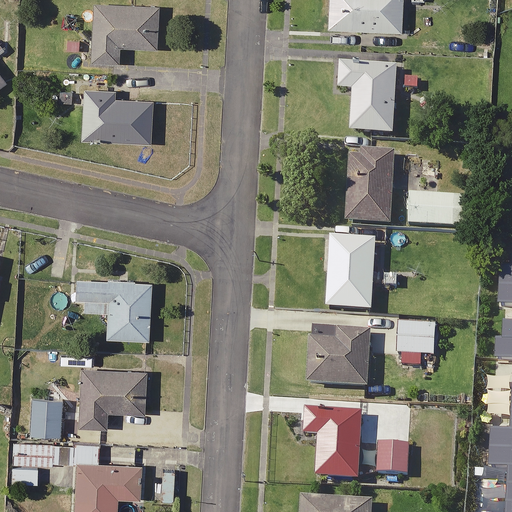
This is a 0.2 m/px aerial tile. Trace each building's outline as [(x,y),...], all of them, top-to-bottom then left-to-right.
[(154,3),(87,0),(84,58),(114,59),(115,44),(152,45),(154,3)] [(398,0),(323,0),(322,25),(397,29),(398,0)] [(394,66),(336,62),(334,88),(350,89),(347,131),(389,134),(394,66)] [(106,97),(107,86),(81,85),(77,136),(146,141),(149,100),(106,97)] [(391,153),(346,150),(342,220),(386,223),(391,153)] [(469,195),(406,192),(404,224),(468,227),(469,195)] [(371,238),(328,236),(324,306),(367,309),(371,238)] [(147,280),(69,275),(68,295),(81,295),(80,309),(104,310),(102,334),(144,337),(147,280)] [(501,283),(489,282),(488,313),(499,314),(501,283)] [(431,355),(432,324),(395,322),(394,353),(431,355)] [(367,330),(335,328),(335,340),(306,339),(303,383),(364,386),(367,330)] [(511,351),(480,350),(479,388),(511,389),(511,351)] [(140,410),(142,368),(78,365),(75,423),(102,424),(103,408),(140,410)] [(58,398),(28,397),(26,431),(56,433),(58,398)] [(358,410),(302,407),(300,433),(316,434),(313,476),(354,478),(358,410)] [(9,438),(7,481),(34,482),(35,462),(74,464),(71,511),(111,511),(113,495),(135,496),(137,464),(96,462),(97,443),(9,438)] [(404,473),(406,444),(376,442),(374,471),(404,473)] [(368,511),(369,499),(299,497),(298,511),(368,511)]
